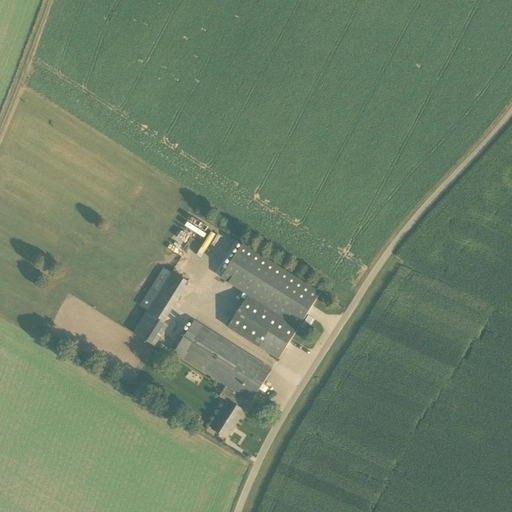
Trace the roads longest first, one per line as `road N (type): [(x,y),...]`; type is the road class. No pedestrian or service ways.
road 1 (unclassified): [(239,511),(269,441),(413,220),(511,112)]
road 2 (track): [(50,0),(0,127)]
